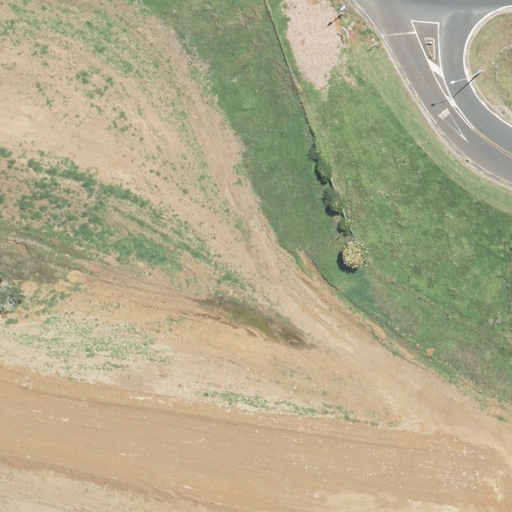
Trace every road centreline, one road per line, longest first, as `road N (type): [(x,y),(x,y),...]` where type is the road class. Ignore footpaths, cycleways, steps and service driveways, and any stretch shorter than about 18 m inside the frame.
road 1 (track): [(511,495),(469,465),(0,390)]
road 2 (unclassified): [(511,157),(483,142),(445,97),(423,0)]
